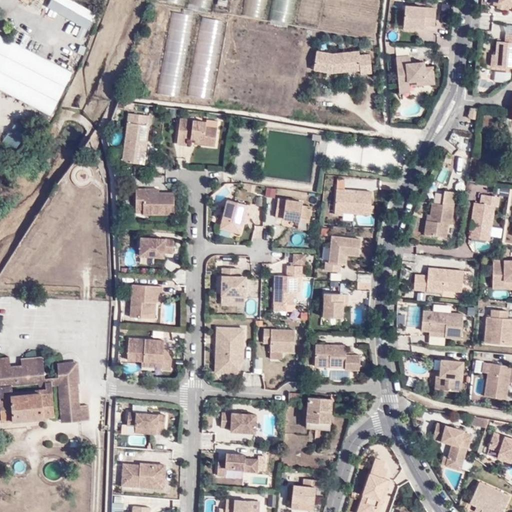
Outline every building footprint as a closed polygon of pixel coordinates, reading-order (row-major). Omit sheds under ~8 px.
[(75,30),(82,33),(90,18),(56,0),(46,0),(40,11),(75,30)] [(182,0),(158,0),(158,2),(181,8),(182,0)] [(208,12),(211,0),(188,0),(187,6),(208,12)] [(241,0),(239,14),(259,18),(262,0),(241,0)] [(294,0),(271,0),(267,20),(290,24),(294,0)] [(316,29),(321,4),(313,2),(300,0),(299,4),(296,25),(316,29)] [(511,0),(494,0),(492,8),(497,9),(496,12),(508,15),(509,13),(511,13),(511,14),(511,16),(511,15),(511,0)] [(401,30),(413,31),(422,31),(422,28),(434,28),(435,10),(402,8),(401,30)] [(177,101),(191,18),(171,14),(156,96),(177,101)] [(208,100),(222,24),(200,20),(187,96),(208,100)] [(492,25),(490,36),(501,39),(504,27),(492,25)] [(75,47),(82,33),(75,30),(67,44),(75,47)] [(0,95),(37,115),(46,118),(68,76),(20,51),(26,40),(14,33),(8,45),(0,40),(0,95)] [(489,68),(511,69),(511,35),(504,35),(503,42),(496,42),(494,54),(490,55),(489,68)] [(409,56),(408,48),(395,48),(395,57),(409,56)] [(332,58),(316,54),(312,74),(331,77),(360,75),(360,78),(371,77),(369,59),(359,59),(358,55),(332,58)] [(396,89),(407,89),(412,89),(412,83),(425,82),(426,88),(434,88),(433,67),(424,68),(424,64),(409,64),(408,56),(394,57),(396,89)] [(508,82),(508,73),(494,73),(494,83),(508,82)] [(465,122),(472,123),(474,110),(466,110),(465,121),(465,122)] [(135,166),(137,151),(139,140),(143,140),(146,120),(122,117),(116,163),(135,166)] [(184,141),(190,142),(213,144),(214,131),(201,129),(201,124),(176,120),(173,148),(183,149),(184,141)] [(24,134),(14,126),(0,142),(0,144),(9,152),(24,134)] [(460,136),(457,148),(470,151),(472,139),(460,136)] [(213,144),(190,142),(189,147),(212,150),(213,144)] [(444,182),(448,169),(441,167),(438,180),(444,182)] [(388,190),(389,182),(376,182),(376,189),(388,190)] [(139,193),(139,188),(131,188),(131,211),(138,211),(139,217),(170,218),(171,194),(154,194),(139,193)] [(275,198),(275,189),(265,188),(265,197),(275,198)] [(332,188),(330,215),(340,216),(340,214),(366,216),(367,190),(332,188)] [(430,204),(429,215),(428,223),(424,222),(422,234),(447,237),(448,225),(452,225),(457,194),(443,192),(441,205),(430,204)] [(468,236),(490,240),(495,209),(498,210),(500,198),(481,195),(479,204),(472,204),(468,236)] [(303,224),(305,208),(301,207),(301,204),(274,201),(270,220),(303,224)] [(215,231),(238,237),(241,225),(243,227),(249,209),(224,202),(215,231)] [(161,255),(169,255),(170,238),(135,236),(133,256),(161,259),(161,255)] [(346,256),(357,258),(359,241),(328,239),(326,263),(321,263),(321,272),(337,274),(338,267),(345,267),(346,256)] [(305,265),(305,254),(291,254),(291,265),(305,265)] [(511,259),(491,259),(490,288),(511,288),(511,259)] [(298,266),(281,266),(281,276),(270,275),(268,311),(282,311),(282,305),(288,305),(289,297),(292,297),(292,291),(294,291),(295,279),(297,279),(298,266)] [(415,274),(414,287),(462,291),(463,271),(428,268),(427,274),(415,274)] [(218,270),(218,297),(244,297),(244,276),(237,276),(237,271),(218,270)] [(130,296),(129,316),(134,317),(150,318),(151,304),(159,304),(159,296),(165,296),(165,286),(130,284),(130,296)] [(336,293),(318,293),(317,316),(338,317),(339,301),(343,301),(343,293),(336,293)] [(416,301),(424,302),(425,294),(417,293),(416,301)] [(154,319),(159,304),(151,304),(150,318),(154,319)] [(511,345),(511,332),(505,332),(506,319),(506,310),(491,308),(490,316),(486,316),(483,343),(511,345)] [(445,333),(445,339),(460,340),(462,314),(422,310),(420,330),(428,331),(445,333)] [(129,316),(123,316),(123,327),(133,327),(133,328),(134,317),(129,316)] [(133,327),(123,327),(122,336),(130,337),(133,337),(133,328),(133,327)] [(212,374),(231,375),(240,362),(239,330),(213,329),(212,374)] [(267,356),(284,356),(288,330),(261,329),(260,347),(266,347),(267,356)] [(165,340),(129,337),(127,362),(142,363),(142,368),(170,370),(172,350),(164,349),(165,340)] [(339,355),(339,346),(309,345),(309,368),(339,369),(339,372),(346,372),(347,356),(339,355)] [(0,387),(41,384),(41,380),(38,359),(16,361),(16,366),(6,367),(5,358),(0,358),(0,387)] [(253,359),(253,374),(262,374),(262,359),(253,359)] [(438,370),(437,391),(459,392),(461,362),(438,360),(438,370)] [(487,375),(489,363),(481,362),(479,374),(487,375)] [(511,366),(489,363),(487,375),(484,397),(506,400),(511,366)] [(0,398),(57,392),(57,388),(56,381),(68,374),(74,375),(73,364),(52,366),(54,379),(41,380),(41,384),(0,387),(0,398)] [(77,408),(75,386),(74,375),(68,374),(56,381),(57,388),(57,392),(0,398),(0,422),(49,417),(49,411),(56,410),(77,408)] [(407,377),(405,386),(413,388),(415,379),(407,377)] [(286,407),(298,408),(300,396),(287,394),(286,407)] [(306,399),(304,428),(328,429),(330,400),(306,399)] [(346,420),(349,408),(334,405),(332,418),(346,420)] [(77,408),(56,410),(57,423),(84,420),(83,407),(77,408)] [(128,434),(159,437),(161,414),(122,411),(121,427),(129,427),(128,434)] [(227,434),(252,436),(254,415),(219,412),(219,430),(227,431),(227,434)] [(468,417),(465,426),(480,428),(483,419),(468,417)] [(501,429),(502,423),(485,420),(484,424),(501,429)] [(445,459),(459,463),(462,451),(465,452),(469,437),(460,434),(462,430),(436,424),(432,442),(447,446),(445,459)] [(511,440),(491,432),(486,447),(497,451),(496,454),(511,460),(510,465),(509,469),(511,470),(511,440)] [(497,451),(486,447),(483,456),(494,460),(496,454),(497,451)] [(223,472),(254,475),(256,460),(243,460),(243,454),(222,454),(222,461),(214,460),(212,478),(223,479),(223,472)] [(496,454),(494,460),(510,465),(511,460),(496,454)] [(359,492),(385,471),(380,469),(382,462),(370,459),(358,492),(359,492)] [(443,467),(457,472),(459,463),(445,459),(443,467)] [(117,488),(159,491),(161,465),(118,462),(117,488)] [(382,479),(385,471),(359,492),(360,493),(364,495),(363,497),(364,497),(360,511),(359,511),(376,511),(388,481),(382,479)] [(287,504),(311,507),(314,491),(317,491),(318,482),(301,480),(299,489),(289,488),(287,504)] [(479,511),(500,511),(507,496),(475,482),(466,503),(480,511),(479,511)] [(359,511),(360,511),(364,497),(363,497),(364,495),(360,493),(354,511),(359,511)] [(256,511),(258,502),(223,500),(221,511),(256,511)]
